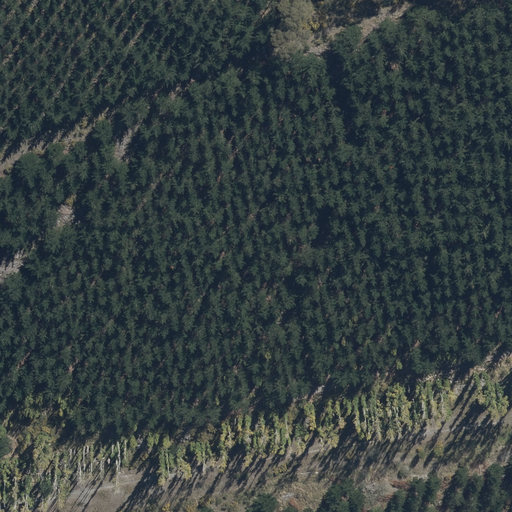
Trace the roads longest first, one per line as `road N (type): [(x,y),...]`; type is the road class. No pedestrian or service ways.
road 1 (track): [(0,357),(15,351),(178,414),(352,370),(511,347)]
road 2 (track): [(511,415),(0,511)]
road 3 (track): [(0,152),(63,108),(411,0)]
